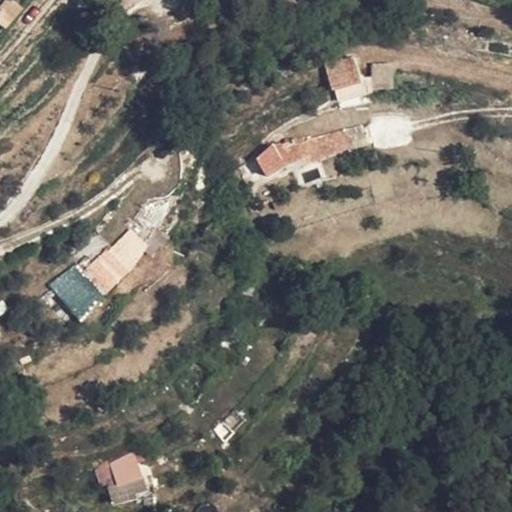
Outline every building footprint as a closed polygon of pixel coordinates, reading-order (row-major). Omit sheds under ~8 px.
[(361,90),(354,55),(334,59),(341,93),(361,90)] [(396,87),(395,62),(377,63),(378,88),(396,87)] [(310,157),(313,162),(356,136),(344,118),(301,144),(310,157)] [(272,147),(260,155),(276,177),(310,157),(301,144),(298,139),(276,152),(272,147)] [(134,236),(113,254),(128,270),(149,252),(134,236)] [(101,293),(128,270),(113,254),(106,245),(79,267),(101,293)] [(133,499),(124,473),(99,480),(107,506),(133,499)]
